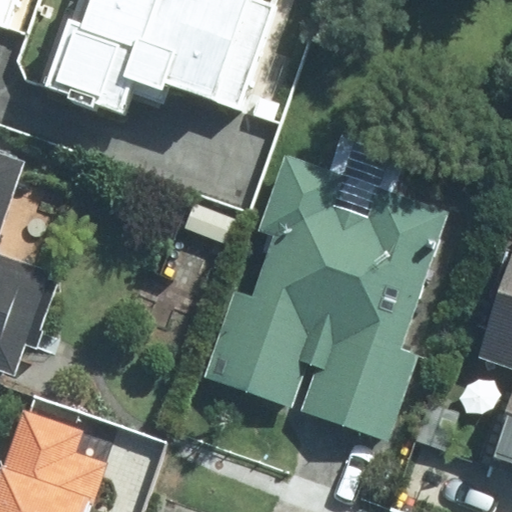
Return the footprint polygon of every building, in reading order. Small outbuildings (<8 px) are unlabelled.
[(19,0),(0,0),(0,43),(6,45),(19,0)] [(296,0),(79,0),(47,101),(139,130),(156,78),(261,111),(296,0)] [(45,158),(0,144),(0,365),(25,373),(50,290),(9,278),(45,158)] [(453,212),(281,154),(204,381),(399,447),(429,360),(405,352),(453,212)] [(511,470),(511,246),(473,354),(511,367),(511,426),(498,465),(511,470)] [(21,413),(0,467),(0,511),(89,511),(113,448),(21,413)]
